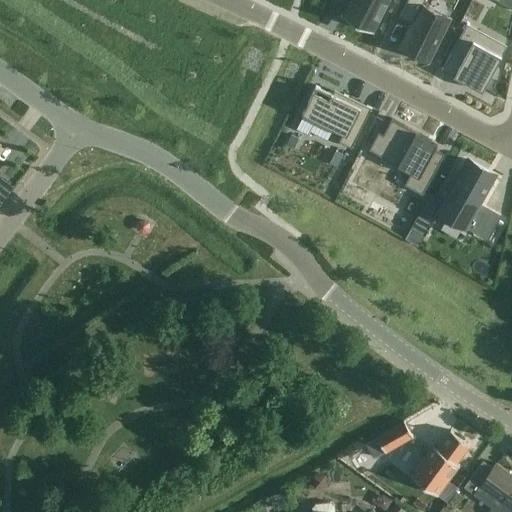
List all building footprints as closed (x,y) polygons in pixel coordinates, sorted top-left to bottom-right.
[(349,0),(347,4),(342,14),(341,14),(340,15),(373,32),(374,31),(373,30),(387,0),(349,0)] [(407,0),(398,20),(411,26),(399,49),(428,63),(449,20),(420,6),(423,0),(407,0)] [(467,23),(443,69),(445,71),(446,70),(483,89),(502,52),(476,38),(479,31),(469,25),(469,24),(467,23)] [(304,114),(296,128),(308,134),(309,131),(315,119),(342,133),(338,141),(352,147),(372,107),(344,93),(342,97),(332,92),(316,84),(302,113),(304,114)] [(378,131),(377,132),(391,139),(382,156),(411,172),(404,184),(422,194),(444,153),(434,148),(437,143),(431,139),(391,118),(383,133),(378,131)] [(291,134),(287,143),(294,147),(298,137),(291,134)] [(335,150),(330,162),(337,165),(343,154),(335,150)] [(430,192),(410,227),(425,235),(439,210),(475,230),(484,214),(485,212),(477,207),(479,203),(493,178),(486,174),(487,171),(467,159),(444,200),(430,192)] [(1,178),(0,179),(0,195),(7,201),(16,189),(1,178)] [(410,227),(404,237),(419,245),(425,235),(410,227)] [(404,420),(376,436),(377,437),(385,451),(413,435),(404,420)] [(411,475),(437,494),(448,480),(459,464),(457,462),(470,444),(450,430),(437,448),(433,445),(411,475)] [(377,437),(366,443),(374,458),(385,451),(377,437)] [(474,494),(479,486),(498,499),(491,509),(490,511),(511,511),(511,474),(496,463),(492,467),(483,460),(464,486),(474,494)] [(324,473),(312,474),(313,487),(325,487),(324,473)] [(448,480),(437,494),(446,500),(456,486),(448,480)] [(334,511),(334,505),(330,502),(315,503),(312,507),(312,511),(334,511)] [(407,511),(395,503),(388,511),(407,511)]
